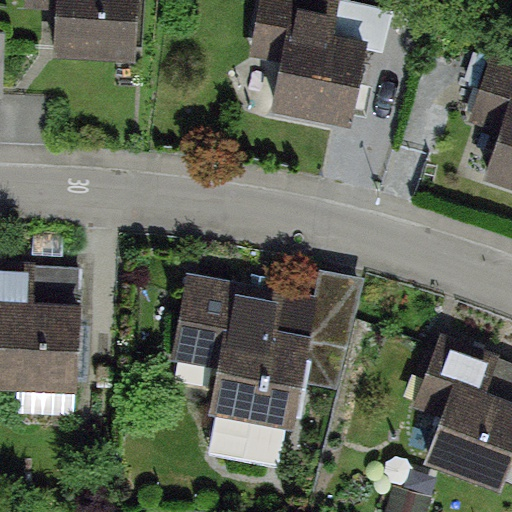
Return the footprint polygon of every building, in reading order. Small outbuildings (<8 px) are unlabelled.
[(132,51),(136,0),(49,0),(60,1),(57,46),(132,51)] [(275,104),(350,117),(364,44),(375,45),(388,13),(320,0),(269,0),(258,54),(283,59),(275,104)] [(511,178),(511,61),(492,54),(481,86),(490,89),(480,119),(504,128),(489,170),(511,178)] [(81,270),(0,265),(0,335),(1,335),(0,343),(0,378),(74,383),(81,270)] [(312,300),(191,278),(177,354),(223,362),(214,406),(289,420),(312,300)] [(511,450),(511,365),(445,340),(420,407),(443,415),(429,454),(501,480),(511,450)] [(426,511),(429,504),(393,493),(387,511),(426,511)]
